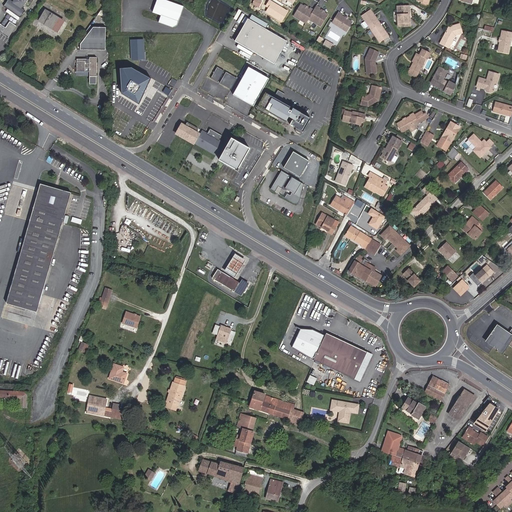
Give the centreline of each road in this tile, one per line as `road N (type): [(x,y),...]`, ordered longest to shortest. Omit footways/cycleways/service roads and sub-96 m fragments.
road 1 (primary): [(404,309),(367,300),(0,76)]
road 2 (primary): [(0,89),(380,319),(394,336)]
road 3 (track): [(124,166),(126,189),(193,235),(147,366),(130,387)]
road 4 (track): [(314,484),(207,454),(190,465),(196,481),(175,511)]
road 5 (unclassified): [(398,372),(374,432),(348,464),(314,484),(305,511)]
road 6 (unknown): [(0,344),(22,345),(38,329),(70,236)]
